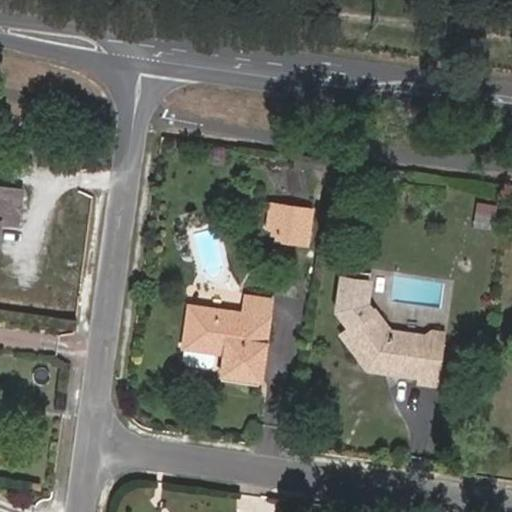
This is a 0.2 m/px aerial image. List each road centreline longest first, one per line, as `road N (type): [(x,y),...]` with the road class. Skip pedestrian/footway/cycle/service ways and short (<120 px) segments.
road 1 (residential): [(511,507),(94,448)]
road 2 (residential): [(150,46),(94,448)]
road 3 (tertiary): [(511,99),(150,46)]
road 4 (tertiary): [(150,46),(0,25)]
